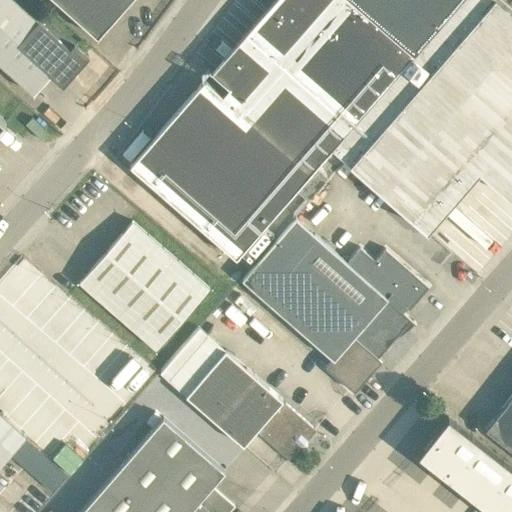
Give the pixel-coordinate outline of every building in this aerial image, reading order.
[(61,84),(84,59),(39,18),(37,20),(14,0),(0,0),(0,63),(33,93),(50,74),(61,84)] [(55,0),(96,36),(113,18),(110,15),(123,0),(55,0)] [(273,0),(129,165),(235,257),(330,149),(351,125),(460,0),(273,0)] [(511,0),(460,0),(330,149),(410,217),(432,236),(488,175),(511,197),(511,0)] [(78,282),(155,349),(209,287),(222,271),(144,199),(121,178),(88,217),(113,241),(78,282)] [(409,309),(425,290),(428,286),(385,248),(375,260),(360,247),(347,262),(295,217),(241,279),(333,358),(325,367),(354,391),(381,360),(378,357),(404,327),(400,324),(406,316),(407,315),(402,311),(406,306),(409,309)] [(200,328),(160,373),(243,445),(256,430),(289,459),(301,445),(307,445),(306,439),(315,429),(282,400),(282,399),(200,328)] [(511,394),(485,429),(511,449),(511,394)] [(0,463),(25,435),(6,417),(13,409),(0,396),(0,463)] [(418,455),(450,480),(480,440),(449,415),(418,455)] [(135,448),(210,511),(226,511),(233,504),(211,485),(224,470),(162,417),(135,448)] [(511,465),(480,440),(450,480),(481,505),(511,465)] [(210,511),(135,448),(109,478),(148,511),(210,511)] [(511,511),(511,465),(481,505),(490,511),(511,511)] [(91,511),(148,511),(109,478),(84,506),(91,511)]
